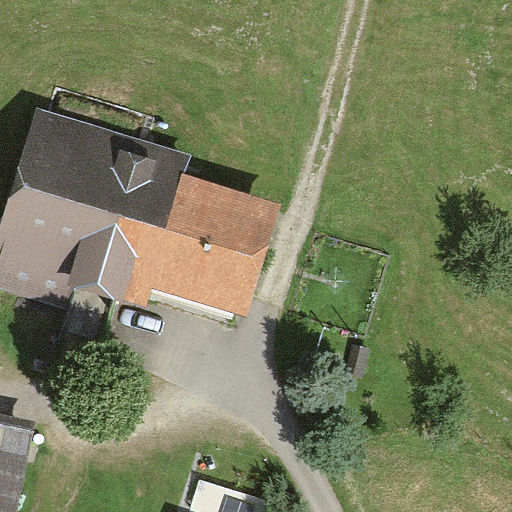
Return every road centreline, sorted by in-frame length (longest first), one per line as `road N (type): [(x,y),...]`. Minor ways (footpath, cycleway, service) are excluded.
road 1 (track): [(364,0),(331,130),(250,368)]
road 2 (track): [(320,511),(250,368)]
